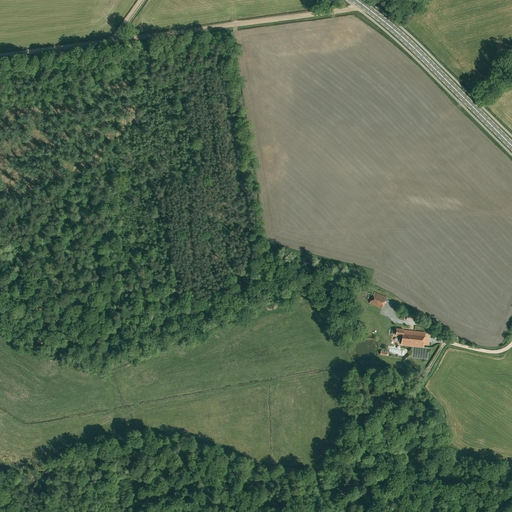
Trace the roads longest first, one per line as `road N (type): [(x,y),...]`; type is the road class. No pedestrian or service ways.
road 1 (track): [(111,41),(363,5)]
road 2 (secondary): [(511,145),(355,0)]
road 3 (track): [(446,341),(417,392),(403,468),(376,511)]
